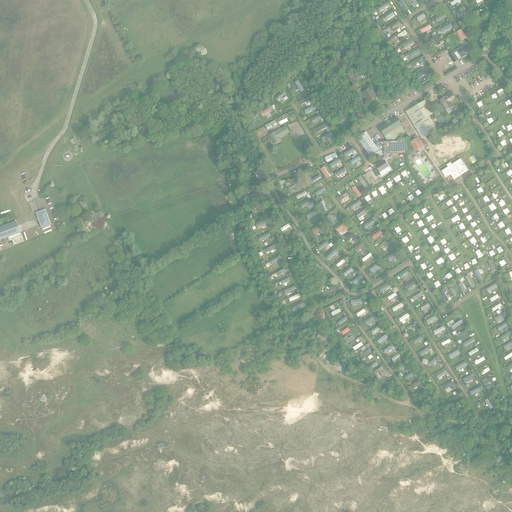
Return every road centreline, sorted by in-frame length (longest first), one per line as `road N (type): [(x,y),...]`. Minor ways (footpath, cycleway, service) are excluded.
road 1 (unknown): [(393,272),(465,392)]
road 2 (unknown): [(408,394),(345,313),(346,289)]
